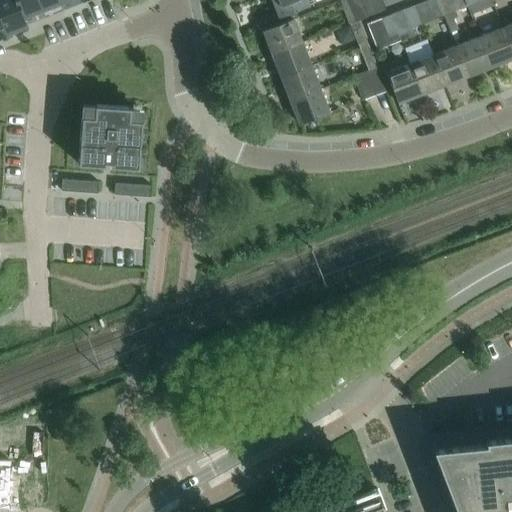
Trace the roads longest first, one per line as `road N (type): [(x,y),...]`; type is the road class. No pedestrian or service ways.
road 1 (residential): [(199,120),(238,152),(336,161),(410,151),(511,115)]
road 2 (tertiary): [(359,374),(145,477),(112,511)]
road 3 (tertiary): [(147,511),(325,407),(359,374)]
road 4 (residential): [(52,81),(37,160),(39,305)]
road 5 (tertiary): [(511,259),(461,287),(359,374)]
road 6 (residential): [(177,17),(82,47),(52,81)]
